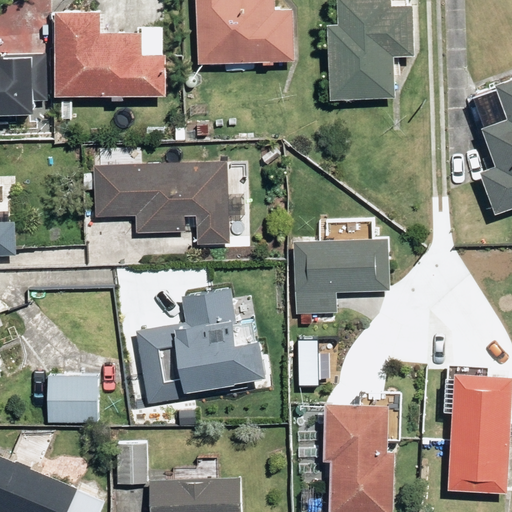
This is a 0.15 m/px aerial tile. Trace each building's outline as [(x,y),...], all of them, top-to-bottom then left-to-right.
[(199,0),(201,59),(296,57),(294,6),(279,6),(279,0),(199,0)] [(342,0),(342,16),(334,16),(333,93),(398,94),(399,50),(417,51),(417,0),(342,0)] [(104,6),(60,6),(60,92),(170,92),(170,50),(146,49),(146,27),(104,27),(104,6)] [(0,109),(39,108),(38,98),(51,98),(50,51),(3,52),(3,58),(0,57),(0,109)] [(511,207),(511,73),(471,90),(499,160),(481,167),(499,213),(511,207)] [(232,240),(233,233),(247,233),(248,213),(249,163),(99,159),(97,213),(139,214),(139,227),(187,228),(188,212),(201,213),(200,239),(232,240)] [(0,252),(20,252),(19,217),(0,216),(0,252)] [(393,234),(298,232),(296,310),(339,311),(339,288),(392,289),(393,234)] [(141,328),(151,399),(189,394),(188,385),(271,374),(265,333),(242,337),(235,286),(184,293),(188,322),(141,328)] [(344,329),(304,328),(303,347),(343,349),(344,329)] [(511,449),(511,370),(460,366),(452,483),(509,487),(511,449)] [(100,372),(51,373),(51,421),(100,420),(100,372)] [(392,398),(327,396),(324,456),(332,457),(330,509),(392,511),(395,511),(398,446),(390,446),(392,398)] [(149,439),(119,439),(119,480),(149,480),(149,439)] [(0,450),(0,508),(9,511),(102,511),(109,498),(0,450)] [(243,511),(245,472),(155,469),(154,511),(243,511)] [(324,511),(326,487),(303,485),(301,511),(324,511)]
